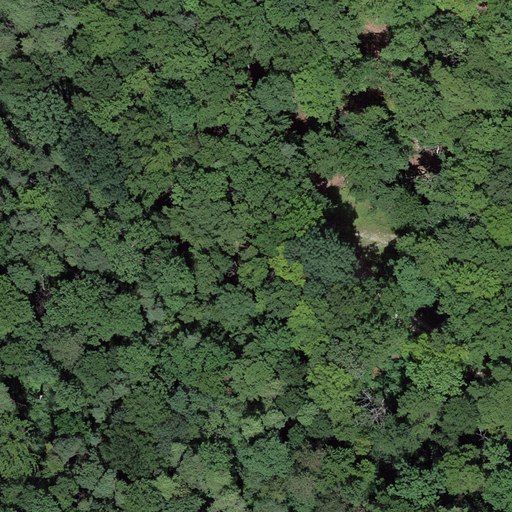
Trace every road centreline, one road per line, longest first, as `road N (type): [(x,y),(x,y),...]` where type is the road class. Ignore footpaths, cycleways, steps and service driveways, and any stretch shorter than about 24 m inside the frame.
road 1 (track): [(341,258),(121,0)]
road 2 (track): [(511,391),(360,298),(342,280),(341,258)]
road 3 (track): [(341,258),(362,229),(415,247),(511,302)]
road 4 (track): [(456,511),(499,381)]
